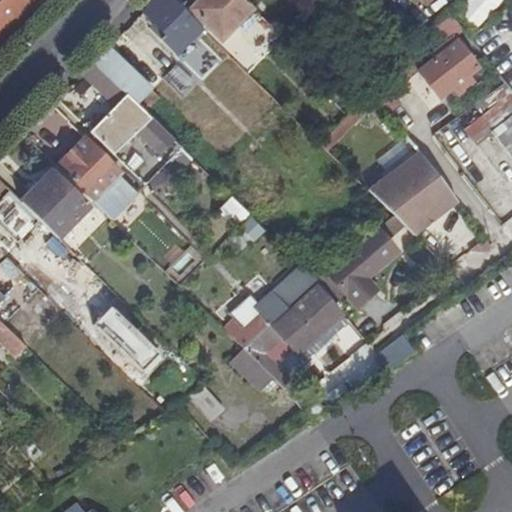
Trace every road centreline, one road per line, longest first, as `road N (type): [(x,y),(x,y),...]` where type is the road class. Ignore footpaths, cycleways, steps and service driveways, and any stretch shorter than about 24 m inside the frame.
road 1 (residential): [(208,511),(358,413)]
road 2 (residential): [(511,487),(430,365)]
road 3 (tertiary): [(0,98),(93,0)]
road 4 (residential): [(358,413),(427,511)]
